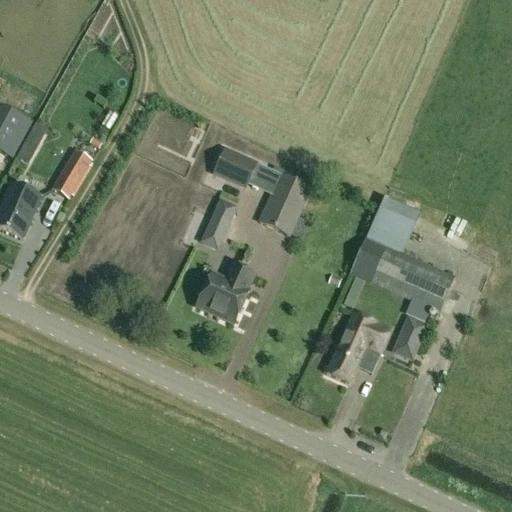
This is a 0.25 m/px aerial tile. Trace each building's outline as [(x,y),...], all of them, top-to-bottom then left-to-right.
[(101,146),(92,141),(89,146),(98,152),(101,146)] [(0,165),(4,167),(11,150),(0,145),(0,165)] [(23,150),(16,161),(27,167),(33,155),(23,150)] [(290,238),(311,191),(225,153),(215,177),(247,191),(248,188),(273,199),(261,225),(290,238)] [(70,204),(92,166),(75,156),(53,194),(70,204)] [(290,176),(281,172),(279,177),(282,178),(288,180),(290,176)] [(41,200),(14,189),(0,225),(0,235),(24,244),(41,200)] [(227,230),(233,215),(218,209),(212,224),(227,230)] [(457,281),(405,258),(369,242),(360,263),(448,302),(457,281)] [(255,278),(238,271),(233,268),(225,284),(212,279),(208,289),(199,310),(236,327),(248,298),(247,298),(255,278)] [(329,285),(338,289),(342,281),(332,277),(329,285)] [(354,283),(342,310),(351,314),(363,287),(354,283)] [(350,387),(366,350),(381,357),(391,333),(355,317),(328,378),(350,387)] [(406,321),(397,344),(418,352),(427,330),(406,321)]
